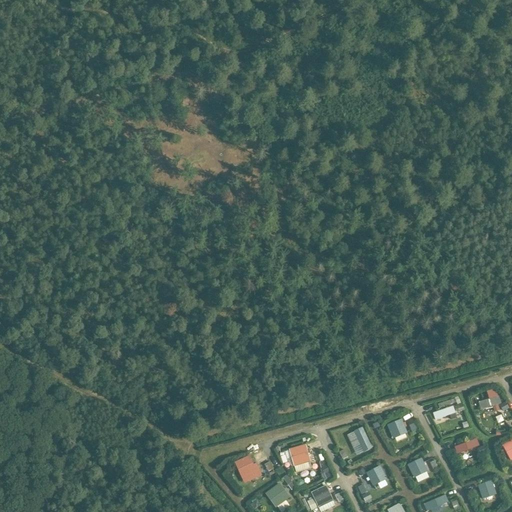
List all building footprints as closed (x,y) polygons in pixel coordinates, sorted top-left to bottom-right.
[(492,400),(489,390),(476,394),(480,404),(492,400)] [(450,403),(432,410),(435,419),(453,412),(450,403)] [(407,439),(401,426),(388,433),(393,445),(407,439)] [(364,428),(352,434),(361,452),(373,446),(364,428)] [(511,457),(511,441),(509,436),(499,442),(508,460),(511,457)] [(467,448),(463,438),(449,443),(453,453),(467,448)] [(290,450),(292,462),(307,460),(305,448),(290,450)] [(236,464),(239,478),(254,474),(250,461),(236,464)] [(427,481),(418,461),(404,468),(413,488),(427,481)] [(385,482),(380,469),(366,475),(372,488),(385,482)] [(372,499),(364,484),(358,486),(366,502),(372,499)] [(499,494),(494,484),(475,492),(480,502),(499,494)] [(276,485),(262,496),(273,509),(286,498),(276,485)] [(327,489),(311,496),(315,509),(332,502),(327,489)] [(442,511),(447,510),(441,496),(421,505),(424,511),(442,511)] [(405,511),(401,503),(392,508),(393,511),(405,511)]
